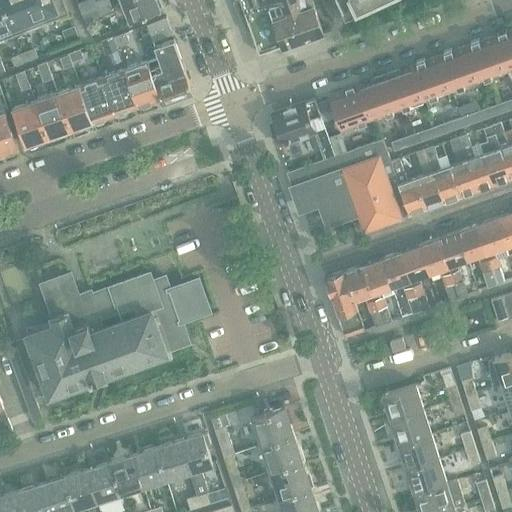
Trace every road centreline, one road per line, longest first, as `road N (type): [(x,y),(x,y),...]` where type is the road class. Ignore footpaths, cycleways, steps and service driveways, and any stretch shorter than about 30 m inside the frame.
road 1 (residential): [(0,462),(321,356)]
road 2 (residential): [(234,102),(509,0)]
road 3 (residential): [(511,191),(292,268)]
road 4 (residential): [(37,174),(234,102)]
road 5 (residential): [(333,389),(511,333)]
road 6 (residential): [(292,268),(234,102)]
road 7 (residential): [(51,213),(193,163)]
road 8 (residential): [(376,511),(333,389)]
